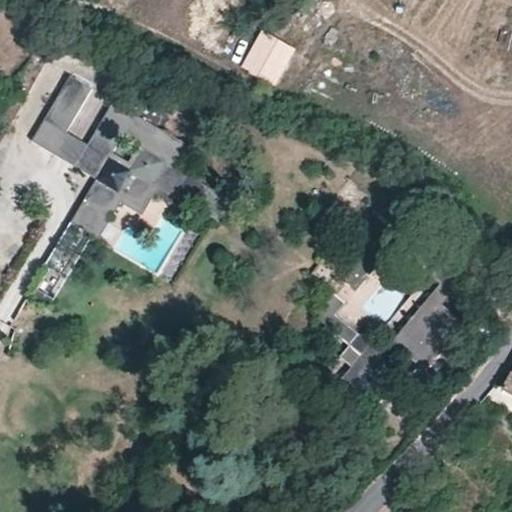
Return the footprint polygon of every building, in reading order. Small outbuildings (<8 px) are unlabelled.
[(290,46),(262,33),(246,67),(275,80),(290,46)] [(50,113),(70,125),(90,91),(70,79),(50,113)] [(46,120),(33,142),(96,179),(71,222),(100,239),(121,203),(143,215),(155,194),(192,215),(208,187),(172,167),(185,144),(115,104),(90,146),(66,132),(46,120)] [(46,120),(66,132),(70,125),(50,113),(46,120)] [(392,340),(397,344),(437,298),(444,304),(461,284),(461,283),(461,282),(461,281),(460,280),(439,263),(430,275),(440,284),(392,340)] [(357,368),(369,378),(379,387),(370,397),(383,408),(412,375),(401,365),(410,355),(424,367),(434,355),(439,359),(443,354),(448,349),(440,342),(460,318),(444,304),(437,298),(397,344),(388,354),(377,345),(357,368)] [(468,325),(460,318),(440,342),(448,349),(468,325)] [(352,341),(340,354),(351,364),(363,351),(352,341)] [(430,371),(439,359),(434,355),(424,367),(430,371)] [(360,388),(369,378),(357,368),(347,378),(360,388)]
